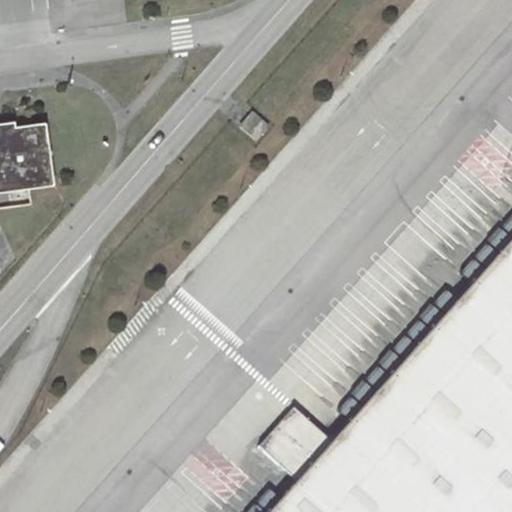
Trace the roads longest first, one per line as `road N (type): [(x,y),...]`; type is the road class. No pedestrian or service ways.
road 1 (unclassified): [(0,328),(198,106)]
road 2 (unclassified): [(198,106),(109,58),(0,72)]
road 3 (unknown): [(0,419),(40,348),(58,299),(60,264)]
road 4 (unclassified): [(198,106),(291,0)]
